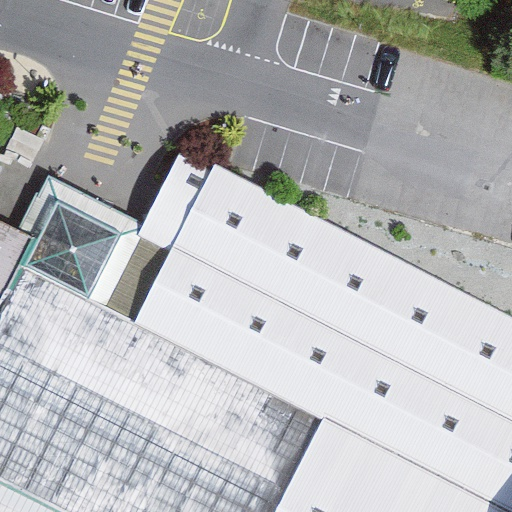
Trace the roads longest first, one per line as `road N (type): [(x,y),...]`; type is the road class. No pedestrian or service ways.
road 1 (unclassified): [(511,165),(0,15)]
road 2 (unknown): [(144,57),(67,244)]
